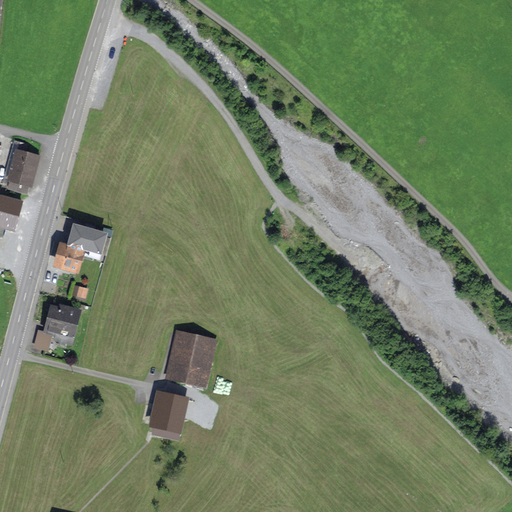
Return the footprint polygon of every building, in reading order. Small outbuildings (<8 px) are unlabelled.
[(35,157),(11,152),(4,184),(29,189),(35,157)] [(24,202),(0,194),(0,239),(2,240),(5,230),(15,233),(24,202)] [(61,244),(56,265),(78,270),(83,248),(100,252),(104,233),(75,226),(70,246),(61,244)] [(74,286),(72,295),(83,298),(86,289),(74,286)] [(38,333),(70,341),(78,307),(47,299),(38,333)] [(173,331),(164,376),(206,385),(215,340),(173,331)] [(156,394),(148,436),(177,442),(185,399),(156,394)] [(199,418),(202,419),(206,418),(208,415),(208,412),(205,409),(202,408),(199,409),(197,411),(197,415),(199,418)]
